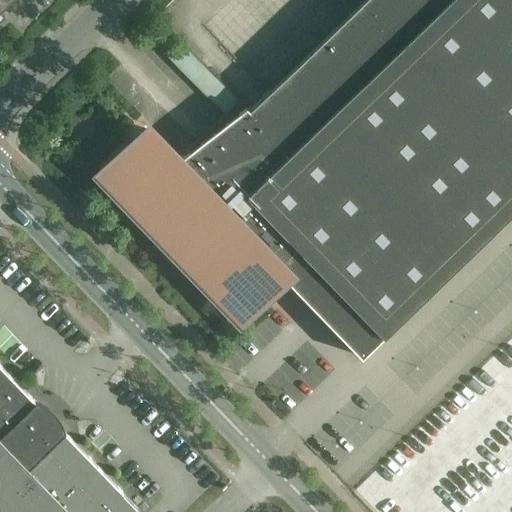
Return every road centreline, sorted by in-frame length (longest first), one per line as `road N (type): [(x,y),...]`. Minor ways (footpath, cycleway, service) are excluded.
road 1 (unclassified): [(270,464),(0,184)]
road 2 (unclassified): [(0,107),(111,0)]
